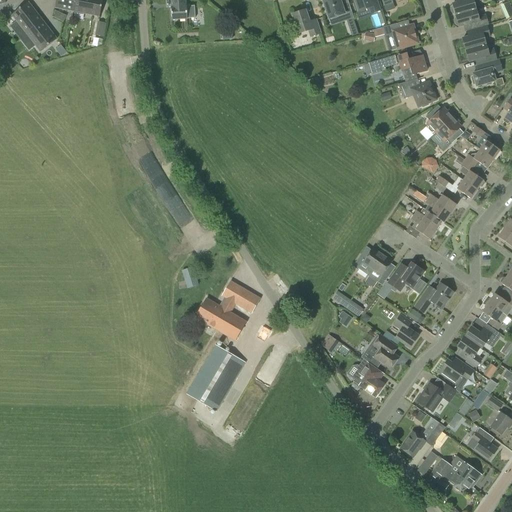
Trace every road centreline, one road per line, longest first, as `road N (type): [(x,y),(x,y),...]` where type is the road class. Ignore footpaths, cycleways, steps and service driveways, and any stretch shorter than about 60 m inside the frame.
road 1 (unclassified): [(368,435),(164,128),(146,66),(140,0)]
road 2 (residential): [(368,435),(439,347),(474,285)]
road 3 (residential): [(478,113),(456,81),(431,0)]
